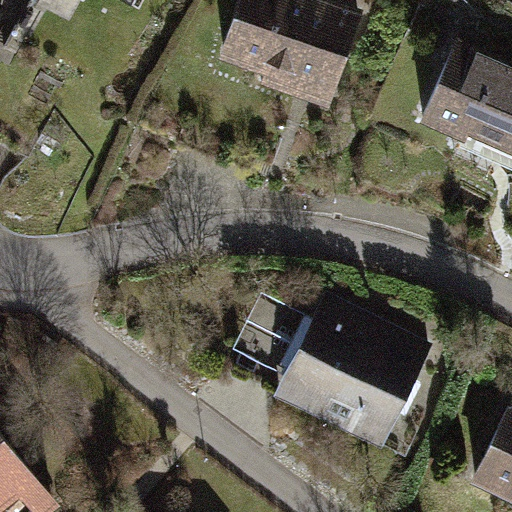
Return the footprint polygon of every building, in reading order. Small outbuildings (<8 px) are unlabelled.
[(366,8),(346,0),(234,0),(216,48),(264,66),(261,74),(331,101),(366,8)] [(511,63),(438,39),(408,126),(511,162),(511,63)] [(316,287),(265,393),(377,446),(428,340),(316,287)] [(511,404),(504,400),(463,486),(511,509),(511,404)] [(0,511),(45,511),(53,507),(0,431),(0,511)]
